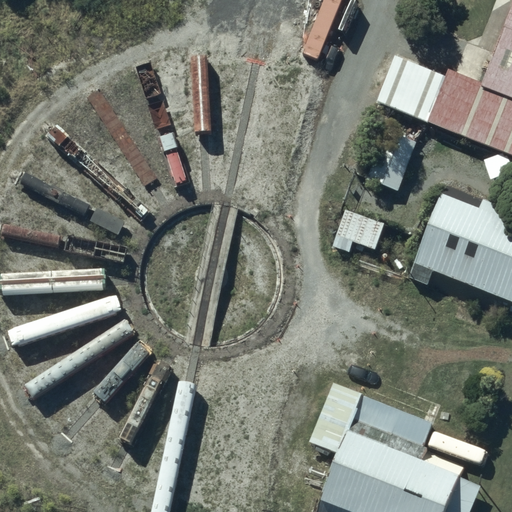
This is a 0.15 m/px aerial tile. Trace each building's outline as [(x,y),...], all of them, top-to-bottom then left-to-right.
[(343,0),(326,0),(302,60),(317,66),(343,0)] [(511,7),(483,83),(481,88),(511,100),(511,7)] [(511,100),(481,88),(483,83),(446,69),(444,75),(393,55),(373,104),(511,160),(511,100)] [(419,143),(386,131),(367,181),(400,193),(419,143)] [(479,212),(440,197),(413,265),(511,304),(511,209),(484,199),(479,212)] [(385,225),(344,211),(331,247),(348,253),(351,242),(376,250),(385,225)] [(363,395),(333,382),(307,444),(337,456),(347,433),(363,395)] [(445,511),(460,476),(347,433),(337,456),(315,511),(445,511)]
